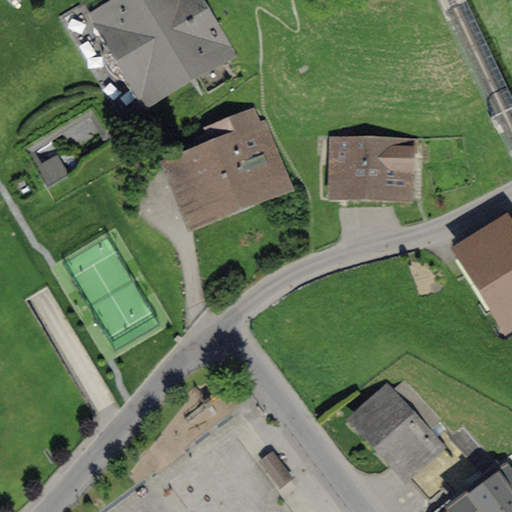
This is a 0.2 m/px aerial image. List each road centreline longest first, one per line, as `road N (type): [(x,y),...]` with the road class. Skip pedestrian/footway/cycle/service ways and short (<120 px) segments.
road 1 (unclassified): [(218,321),(304,266),(427,232),(511,193)]
road 2 (unclassified): [(50,511),(218,321)]
road 3 (residential): [(218,321),(369,511)]
